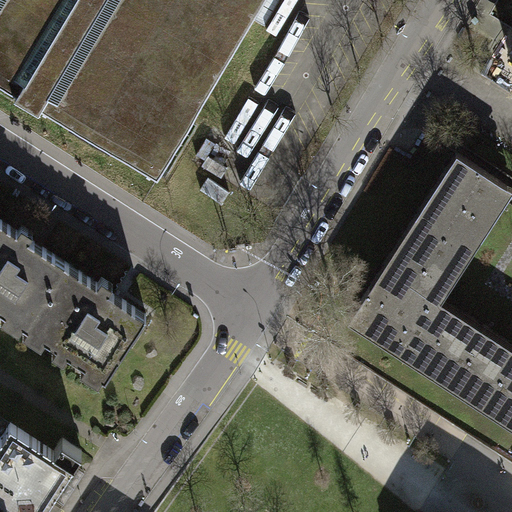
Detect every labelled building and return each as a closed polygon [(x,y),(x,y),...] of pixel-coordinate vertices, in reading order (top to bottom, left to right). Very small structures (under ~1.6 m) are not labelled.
[(0,0),(0,84),(17,95),(15,98),(39,113),(41,109),(158,178),(161,174),(195,117),(264,0),(0,0)] [(510,0),(496,0),(489,12),(511,26),(511,24),(511,8),(507,5),(510,0)] [(503,190),(508,183),(457,151),(445,169),(451,172),(380,280),(375,277),(348,319),(365,330),(369,325),(382,334),(379,339),(404,355),(407,350),(511,417),(511,353),(431,301),(503,190)] [(67,262),(0,218),(0,307),(26,325),(67,262)] [(147,314),(67,262),(26,325),(106,377),(147,314)] [(11,422),(0,439),(0,511),(42,511),(74,463),(73,463),(54,450),(11,422)] [(63,437),(54,450),(73,463),(82,449),(63,437)]
